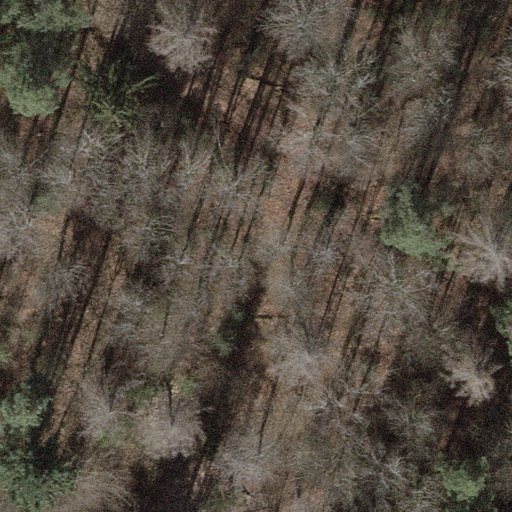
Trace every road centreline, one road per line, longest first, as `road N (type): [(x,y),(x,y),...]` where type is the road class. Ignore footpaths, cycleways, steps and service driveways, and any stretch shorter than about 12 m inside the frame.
road 1 (track): [(90,0),(113,32),(296,137),(511,152)]
road 2 (track): [(402,511),(511,370)]
